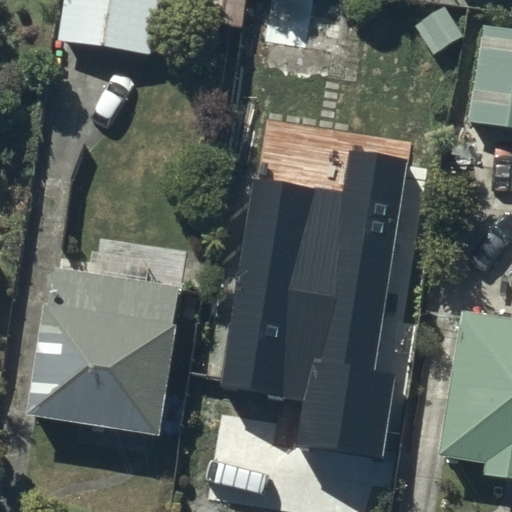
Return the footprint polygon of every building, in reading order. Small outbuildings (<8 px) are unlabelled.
[(66,0),(61,36),(151,50),(158,0),(66,0)] [(511,26),(482,22),(469,119),(511,124),(511,26)] [(269,32),(246,31),(219,210),(312,223),(324,145),(340,147),(351,69),(266,56),(269,32)] [(54,298),(42,296),(27,407),(158,426),(179,281),(59,264),(54,298)] [(379,462),(399,317),(325,306),(329,281),(279,273),(271,331),(263,329),(246,443),(379,462)] [(511,313),(462,306),(441,449),(486,456),(484,468),(511,471),(511,313)]
